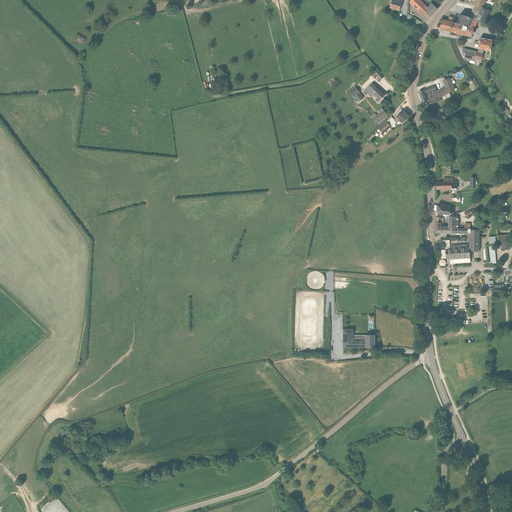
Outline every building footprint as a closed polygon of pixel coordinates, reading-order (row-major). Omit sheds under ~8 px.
[(401,3),(402,0),(392,0),(391,3),(390,4),(391,4),(390,8),(399,10),(401,3)] [(411,0),(410,2),(411,4),(413,6),(416,9),(418,10),(417,11),(423,17),(426,13),(430,17),(438,9),(437,8),(434,5),(433,5),(434,4),(431,1),(426,6),(419,0),(411,0)] [(485,0),(477,0),(475,6),(482,9),(482,8),(483,8),(485,0)] [(454,23),(451,32),(456,33),(471,36),(473,28),(474,28),(474,27),(477,21),(483,24),(489,10),(483,8),(482,8),(482,9),(475,6),(470,17),(461,15),(460,15),(458,24),(460,24),(459,24),(458,24),(454,23)] [(442,20),(439,29),(444,30),(450,32),(451,32),(454,23),(453,23),(452,22),(448,21),(442,20)] [(463,48),(462,55),(465,55),(464,59),(465,59),(468,60),(467,61),(469,62),(470,60),(474,62),(475,62),(475,59),(481,61),(481,60),(483,53),(483,50),(485,39),(480,38),(478,49),(478,52),(466,49),(463,48)] [(483,53),(481,60),(484,61),(485,53),(490,54),(492,40),(485,39),(483,50),(483,53)] [(380,72),(376,68),(372,71),(376,76),(380,80),(383,78),(379,73),(380,72)] [(445,80),(443,81),(445,87),(448,93),(449,93),(454,90),(455,90),(451,83),(449,78),(445,80)] [(365,90),(363,92),(366,96),(368,94),(370,96),(373,94),(378,88),(372,83),(368,87),(365,90)] [(434,86),(425,89),(426,92),(428,91),(429,95),(432,94),(433,96),(434,95),(435,97),(436,96),(437,99),(440,97),(445,94),(448,93),(445,87),(436,91),(434,86)] [(355,87),(349,92),(350,93),(354,97),(356,98),(355,99),(357,102),(358,101),(359,102),(364,98),(360,93),(360,92),(355,87)] [(378,88),(373,94),(376,97),(375,99),(378,102),(380,101),(381,99),(385,95),(378,88)] [(423,90),(418,92),(422,103),(427,101),(428,101),(429,104),(435,102),(435,100),(437,99),(436,96),(435,97),(434,95),(433,96),(432,94),(429,95),(428,91),(426,92),(425,89),(423,90)] [(374,113),(370,116),(376,124),(387,115),(382,108),(377,111),(379,113),(376,115),(374,113)] [(403,123),(409,117),(403,110),(394,120),(391,117),(379,129),(383,134),(391,126),(395,122),(396,123),(400,120),(403,123)] [(436,189),(457,188),(457,182),(452,182),(452,178),(444,178),(444,182),(436,182),(436,189)] [(450,205),(443,204),(438,204),(437,212),(449,214),(449,213),(454,213),(455,207),(450,207),(450,205)] [(477,211),(476,209),(476,208),(464,213),(466,216),(472,214),(472,213),(477,211)] [(449,227),(452,227),(454,227),(454,228),(458,228),(458,217),(454,217),(449,216),(449,227)] [(452,227),(449,227),(449,228),(442,227),(443,222),(440,222),(440,217),(436,217),(435,233),(452,233),(452,227)] [(471,230),(470,230),(470,233),(470,248),(470,250),(471,250),(479,251),(479,233),(479,230),(471,230)] [(501,250),(510,249),(509,243),(508,243),(507,234),(497,235),(497,244),(500,244),(501,250)] [(470,250),(470,248),(468,248),(467,244),(455,245),(450,246),(450,249),(445,249),(446,258),(449,258),(449,259),(450,259),(450,264),(453,264),(470,262),(470,250)] [(370,335),(366,335),(365,340),(353,340),(352,330),(344,330),(343,347),(366,347),(366,346),(375,346),(375,335),(370,335)] [(58,434),(50,445),(54,448),(63,435),(65,432),(61,429),(58,434)]
